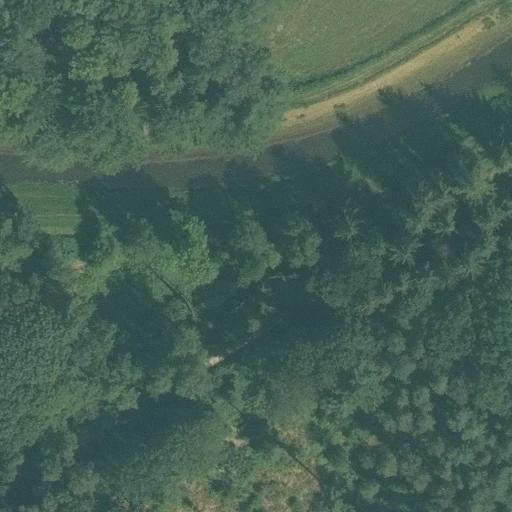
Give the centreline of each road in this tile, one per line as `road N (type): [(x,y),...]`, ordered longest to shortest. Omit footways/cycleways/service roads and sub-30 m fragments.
road 1 (track): [(511,162),(185,375),(0,484)]
road 2 (track): [(180,0),(250,86),(275,98),(321,93),(356,78),(493,0)]
